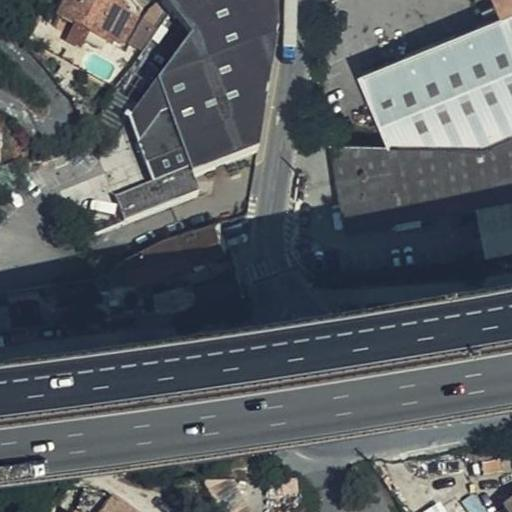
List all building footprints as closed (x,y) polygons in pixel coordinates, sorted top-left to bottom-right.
[(75,25),(90,34),(108,43),(109,39),(123,45),(135,21),(124,15),(126,10),(107,0),(68,0),(59,17),(75,25)] [(168,0),(161,7),(168,16),(190,42),(127,122),(151,187),(108,202),(118,227),(198,198),(191,180),(257,154),(276,44),(274,0),(168,0)] [(511,0),(502,0),(508,13),(364,73),(394,145),(491,148),(511,138),(511,0)] [(82,48),(90,34),(75,25),(67,39),(82,48)] [(76,52),(61,43),(55,54),(70,63),(76,52)] [(394,145),(333,143),(350,232),(511,202),(511,138),(491,148),(394,145)] [(118,227),(108,202),(81,212),(91,237),(118,227)] [(91,237),(81,212),(69,217),(78,241),(91,237)] [(161,242),(133,256),(146,281),(230,251),(220,223),(161,242)] [(126,260),(135,285),(146,281),(133,256),(126,260)] [(99,278),(110,310),(142,307),(135,285),(126,260),(99,278)] [(184,297),(189,314),(216,312),(245,301),(238,281),(184,297)] [(133,511),(113,498),(102,511),(133,511)] [(511,511),(511,502),(503,509),(505,511),(511,511)]
